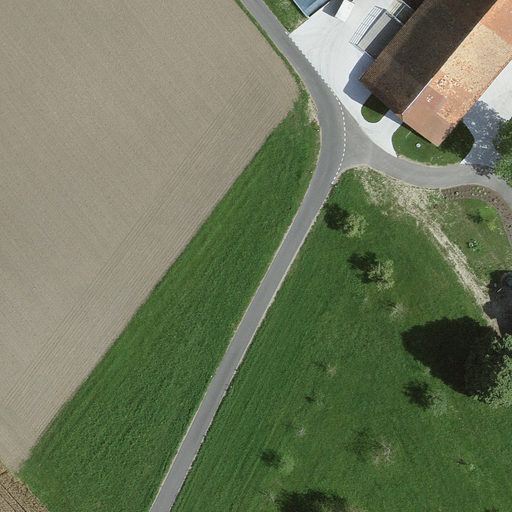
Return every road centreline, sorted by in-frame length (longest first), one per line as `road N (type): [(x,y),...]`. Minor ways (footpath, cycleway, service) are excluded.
road 1 (unclassified): [(160,511),(236,347),(355,130)]
road 2 (unclassified): [(355,130),(511,339)]
road 3 (unclassified): [(355,130),(251,0)]
